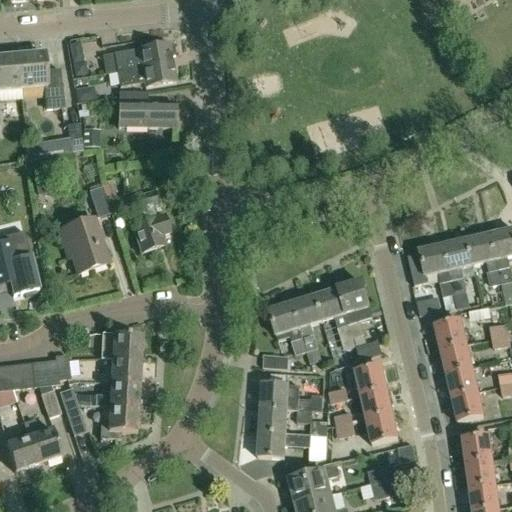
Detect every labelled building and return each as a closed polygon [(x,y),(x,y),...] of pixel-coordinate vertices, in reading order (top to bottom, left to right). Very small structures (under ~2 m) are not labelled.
[(173,49),(169,48),(169,47),(138,52),(138,51),(114,56),(102,58),(105,77),(117,75),(141,71),(141,70),(172,65),(171,61),(174,59),(173,49)] [(59,72),(45,73),(44,56),(18,58),(21,89),(43,88),(44,101),(46,112),(64,111),(59,72)] [(0,104),(22,103),(21,89),(18,58),(0,59),(0,104)] [(81,65),(73,67),(76,80),(89,77),(87,69),(81,65)] [(175,84),(172,65),(141,70),(141,71),(117,75),(119,91),(144,86),(145,89),(175,84)] [(76,92),(78,104),(97,101),(96,94),(90,90),(76,92)] [(117,105),(117,125),(125,126),(124,129),(146,129),(146,130),(174,131),(175,107),(147,106),(147,96),(119,95),(118,105),(117,105)] [(97,101),(78,104),(80,118),(101,115),(98,101),(97,101)] [(28,164),(72,157),(71,156),(83,154),(79,126),(67,128),(68,139),(58,141),(58,144),(26,149),(28,164)] [(103,189),(107,204),(116,201),(114,195),(117,194),(114,184),(112,183),(103,186),(104,189),(103,189)] [(107,204),(103,189),(101,190),(100,186),(88,190),(98,221),(111,216),(107,204)] [(153,193),(132,200),(137,215),(158,208),(153,193)] [(170,236),(164,218),(132,230),(141,257),(165,249),(162,239),(170,236)] [(109,267),(101,242),(104,241),(101,234),(98,235),(94,222),(58,233),(68,262),(71,261),(77,278),(109,267)] [(511,231),(490,237),(497,264),(503,288),(511,285),(511,277),(508,261),(511,260),(511,231)] [(473,269),(497,264),(490,237),(467,242),(473,269)] [(25,241),(0,246),(0,294),(11,291),(13,300),(24,297),(25,300),(35,298),(34,294),(38,294),(30,261),(29,261),(25,241)] [(443,248),(455,299),(467,296),(463,281),(461,272),(473,269),(467,242),(443,248)] [(454,299),(455,299),(443,248),(419,254),(420,258),(408,261),(415,290),(429,287),(427,280),(438,278),(443,301),(446,315),(456,313),(456,312),(454,299)] [(499,274),(487,276),(491,290),(502,288),(499,274)] [(361,284),(337,291),(360,362),(360,365),(383,359),(378,345),(368,347),(365,338),(361,325),(372,321),(372,320),(370,312),(369,310),(361,284)] [(314,299),(322,325),(335,321),(339,333),(345,357),(347,357),(349,365),(360,362),(337,291),(314,299)] [(455,299),(454,299),(456,312),(470,309),(467,296),(455,299)] [(292,306),(308,356),(310,365),(321,361),(319,352),(312,328),(322,325),(314,299),(292,306)] [(308,356),(292,306),(268,313),(276,339),(277,339),(280,344),(291,341),(297,359),(308,356)] [(380,309),(370,312),(372,320),(382,316),(380,309)] [(479,324),(497,320),(495,309),(477,313),(479,324)] [(442,354),(468,348),(462,324),(436,330),(442,354)] [(506,328),(489,331),(491,342),(508,339),(506,328)] [(112,364),(140,365),(142,339),(113,338),(102,337),(100,363),(112,364)] [(491,342),(493,353),(511,351),(508,339),(491,342)] [(468,348),(442,354),(447,378),(473,372),(468,348)] [(58,383),(70,382),(67,359),(55,360),(56,364),(58,383)] [(288,373),(289,361),(264,359),(263,371),(288,373)] [(59,387),(58,383),(56,364),(44,365),(47,389),(50,388),(59,387)] [(140,365),(112,364),(110,386),(139,388),(140,365)] [(35,390),(38,390),(47,389),(44,365),(32,367),(35,390)] [(21,368),(23,391),(35,390),(32,367),(21,368)] [(9,369),(12,393),(23,391),(21,368),(9,369)] [(0,370),(0,391),(0,394),(12,393),(9,369),(0,370)] [(331,374),(334,386),(353,381),(350,369),(331,374)] [(356,376),(361,400),(387,394),(382,370),(356,376)] [(453,402),(479,396),(473,372),(447,378),(453,402)] [(511,376),(498,379),(501,391),(511,387),(511,376)] [(109,410),(138,412),(139,388),(110,386),(110,400),(96,398),(96,399),(90,398),(90,409),(109,410)] [(263,387),(261,411),(288,413),(322,416),(323,399),(313,399),(312,403),(300,402),(299,390),(289,389),(263,387)] [(511,387),(501,391),(503,402),(511,399),(511,387)] [(47,389),(38,390),(48,422),(60,418),(53,394),(52,394),(50,388),(47,389)] [(63,407),(75,403),(72,392),(60,396),(63,407)] [(332,408),(348,404),(346,392),(329,396),(332,408)] [(393,418),(387,394),(361,400),(366,424),(393,418)] [(485,420),(479,396),(453,402),(459,426),(485,420)] [(86,435),(75,403),(63,407),(74,439),(86,435)] [(138,412),(109,410),(108,425),(100,428),(99,442),(120,443),(121,436),(137,437),(138,412)] [(288,413),(261,411),(259,435),(286,437),(288,413)] [(313,415),(298,415),(297,427),(311,427),(313,415)] [(336,431),(353,427),(351,416),(333,420),(336,431)] [(393,418),(366,424),(372,449),(398,443),(393,418)] [(29,440),(38,467),(62,459),(52,432),(39,436),(34,423),(23,426),(27,440),(29,440)] [(356,438),(353,427),(336,431),(338,442),(356,438)] [(327,441),(286,437),(259,435),(258,460),(284,462),(285,450),(296,450),(309,451),(308,467),(315,465),(315,464),(324,462),(327,441)] [(466,468),(493,464),(490,439),(463,443),(466,468)] [(15,475),(38,467),(29,440),(27,440),(6,448),(15,475)] [(466,468),(470,492),(496,488),(493,464),(466,468)] [(368,476),(371,488),(398,481),(395,469),(368,476)] [(288,483),(295,508),(332,498),(327,483),(339,479),(337,470),(325,474),(325,473),(288,483)] [(398,481),(371,488),(372,492),(376,504),(402,497),(398,481)] [(470,492),(472,511),(499,511),(496,488),(470,492)] [(335,511),(332,498),(295,508),(296,511),(347,511),(348,511),(344,511),(335,511)] [(103,511),(98,500),(69,511),(103,511)]
